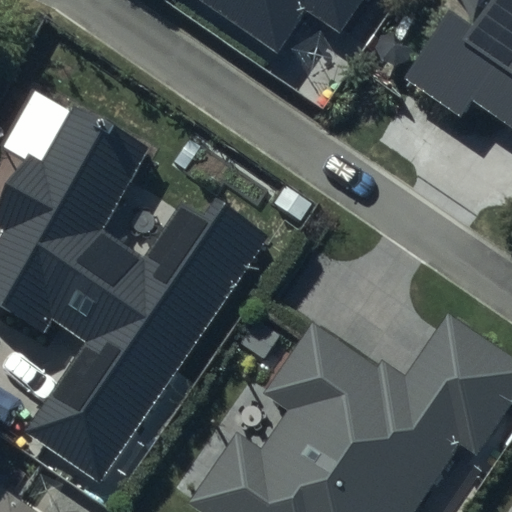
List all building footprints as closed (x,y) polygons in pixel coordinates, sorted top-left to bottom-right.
[(183,0),(271,59),(280,44),(294,54),(324,11),(353,31),(373,0),(183,0)] [(511,7),(481,52),(511,72),(511,7)] [(114,482),(269,240),(227,213),(220,223),(206,215),(168,274),(110,236),(159,159),(88,114),(50,173),(42,168),(33,182),(20,173),(0,204),(0,217),(23,232),(0,267),(0,301),(56,338),(67,321),(105,345),(45,438),(114,482)] [(412,385),(325,324),(276,396),(257,383),(227,427),(246,440),(197,510),(199,511),(421,511),(466,448),(486,462),(511,424),(511,350),(460,315),(412,385)] [(32,511),(17,502),(9,511),(32,511)]
